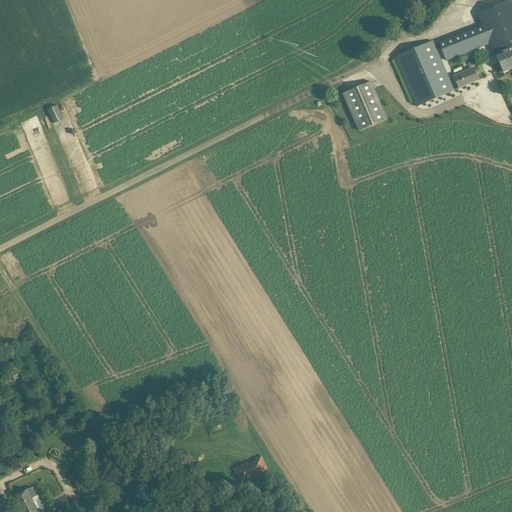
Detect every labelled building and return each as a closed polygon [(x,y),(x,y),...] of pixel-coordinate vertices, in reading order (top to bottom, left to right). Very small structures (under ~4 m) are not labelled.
[(440,44),(441,47),(447,61),(491,44),(503,73),(511,68),(511,6),(510,1),(478,15),(483,27),(440,44)] [(453,90),(458,87),(453,75),(448,77),(432,41),(395,57),(417,107),(453,91),(453,90)] [(359,131),(377,124),(386,120),(380,105),(370,82),(343,94),(359,131)] [(47,110),(53,124),(63,120),(57,106),(47,110)] [(241,485),(268,472),(261,456),(233,469),(241,485)] [(21,511),(40,511),(45,510),(38,495),(36,496),(32,487),(14,496),(21,511)] [(79,501),(70,504),(73,511),(89,511),(85,501),(80,503),(79,501)]
